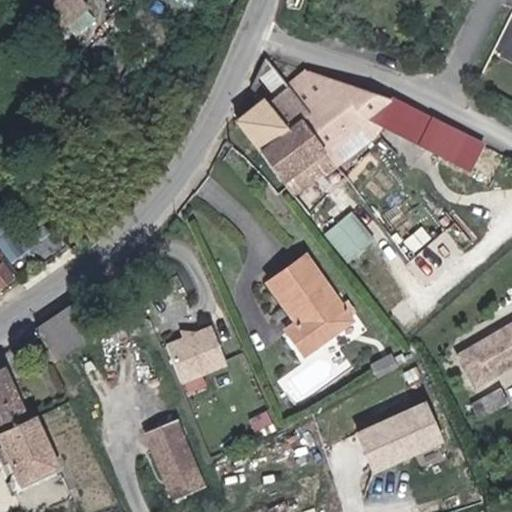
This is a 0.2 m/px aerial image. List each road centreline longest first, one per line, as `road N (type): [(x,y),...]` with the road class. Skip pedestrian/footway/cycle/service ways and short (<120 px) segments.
road 1 (tertiary): [(259,33),(207,138),(162,202),(0,327)]
road 2 (residential): [(259,33),(444,101)]
